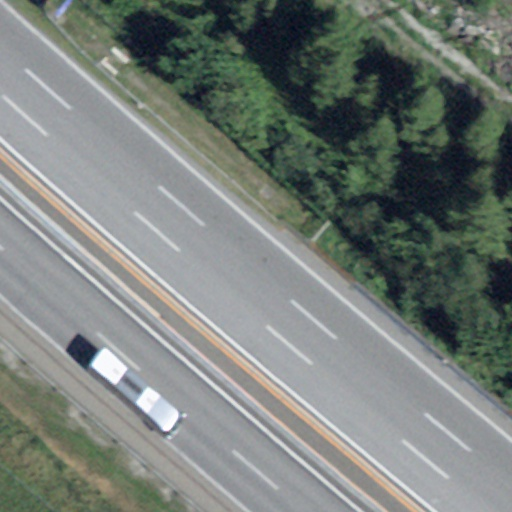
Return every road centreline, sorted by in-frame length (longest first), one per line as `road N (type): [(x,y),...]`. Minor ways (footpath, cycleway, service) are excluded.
road 1 (motorway): [(511,482),(0,45)]
road 2 (motorway): [(0,228),(329,511)]
